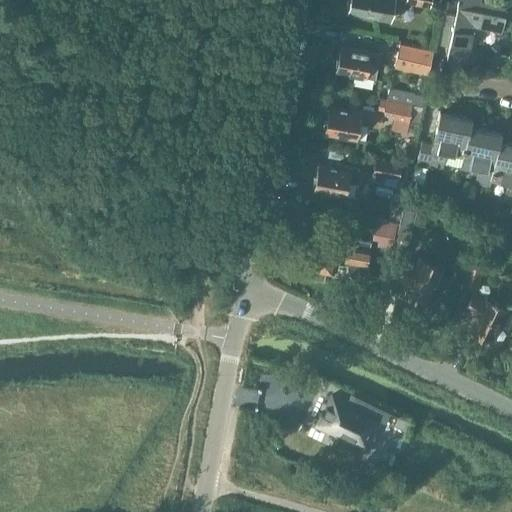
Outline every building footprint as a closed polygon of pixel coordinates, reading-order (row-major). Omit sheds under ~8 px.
[(348,10),(348,13),(390,21),(393,2),(404,4),(404,0),(346,0),(345,7),(348,10)] [(473,0),(458,0),(455,17),(444,14),(438,44),(449,46),(447,57),(468,62),(475,27),(501,33),(507,8),(481,2),(473,0)] [(400,44),(395,68),(428,76),(434,52),(400,44)] [(337,72),(375,79),(381,55),(341,47),(339,58),(336,59),(335,66),(337,68),(337,69),(337,72)] [(390,89),(387,100),(413,106),(423,107),(425,96),(390,89)] [(413,106),(387,100),(379,99),(377,112),(347,106),(346,110),(330,107),(328,117),(327,116),(324,118),(322,125),(325,128),(326,128),(325,133),(356,139),(359,123),(376,126),(376,124),(381,124),(383,118),(409,123),(413,106)] [(446,154),(462,158),(469,126),(470,126),(472,118),(439,111),(432,145),(421,142),(417,163),(443,170),(446,154)] [(491,181),(500,141),(501,133),(470,126),(469,126),(462,158),(460,165),(478,169),(474,185),(490,188),(491,181)] [(511,143),(500,141),(491,181),(507,184),(504,199),(511,201),(511,143)] [(406,187),(410,166),(375,160),(372,175),(372,180),(385,183),(386,177),(396,179),(395,185),(406,187)] [(336,164),(336,168),(319,164),(317,177),(315,178),(313,186),(315,189),(314,191),(342,196),(339,213),(356,216),(359,199),(345,196),(348,182),(355,184),(358,168),(336,164)] [(406,195),(393,251),(406,254),(420,198),(406,195)] [(330,224),(342,225),(342,214),(331,213),(330,224)] [(378,240),(376,250),(388,253),(394,224),(378,221),(374,240),(378,240)] [(372,248),(361,246),(362,240),(338,236),(337,240),(306,235),(303,250),(307,251),(304,268),(310,269),(308,279),(324,282),(325,271),(332,272),(334,261),(350,263),(350,268),(352,272),(355,276),(360,277),(370,279),(373,256),(370,255),(372,248)] [(458,285),(476,290),(481,272),(484,273),(489,255),(467,249),(458,285)] [(418,255),(413,265),(406,262),(394,286),(403,291),(401,296),(423,307),(443,268),(418,255)] [(511,320),(511,311),(474,292),(465,310),(475,315),(468,329),(491,341),(499,324),(508,329),(511,320)] [(328,426),(365,444),(379,416),(388,420),(392,422),(396,415),(353,394),(349,402),(342,398),(334,394),(321,422),(328,426)] [(404,431),(406,425),(408,421),(398,416),(397,418),(393,425),(404,431)]
